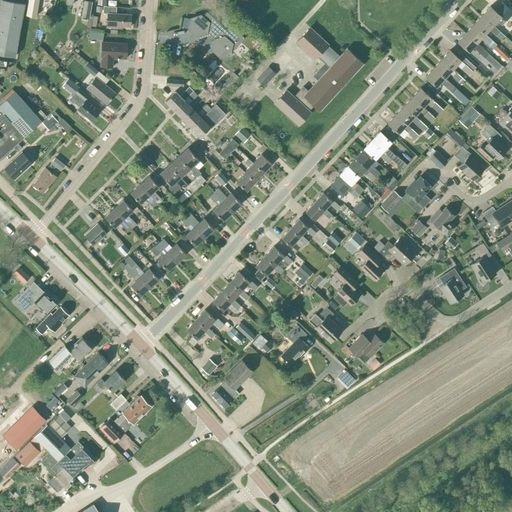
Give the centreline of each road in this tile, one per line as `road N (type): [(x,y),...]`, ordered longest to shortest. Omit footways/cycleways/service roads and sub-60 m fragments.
road 1 (residential): [(139,344),(451,0)]
road 2 (residential): [(30,236),(134,108),(149,0)]
road 3 (primary): [(286,511),(139,344)]
road 4 (primary): [(139,344),(30,236)]
road 5 (residential): [(401,187),(423,163),(471,201),(511,181)]
